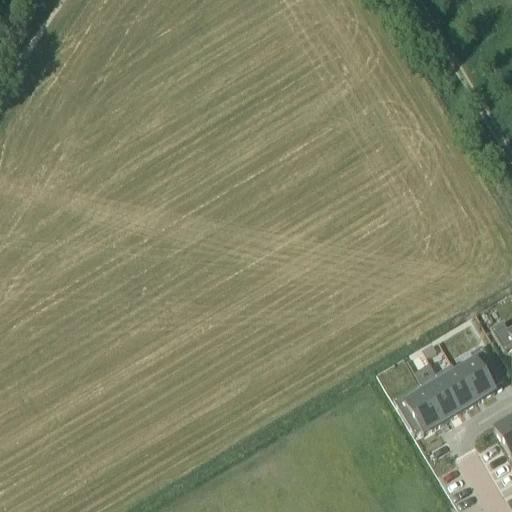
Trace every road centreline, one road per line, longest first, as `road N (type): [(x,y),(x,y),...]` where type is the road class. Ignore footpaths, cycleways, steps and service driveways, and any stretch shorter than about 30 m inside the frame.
road 1 (track): [(419,0),(511,156)]
road 2 (residential): [(495,511),(453,440),(511,405)]
